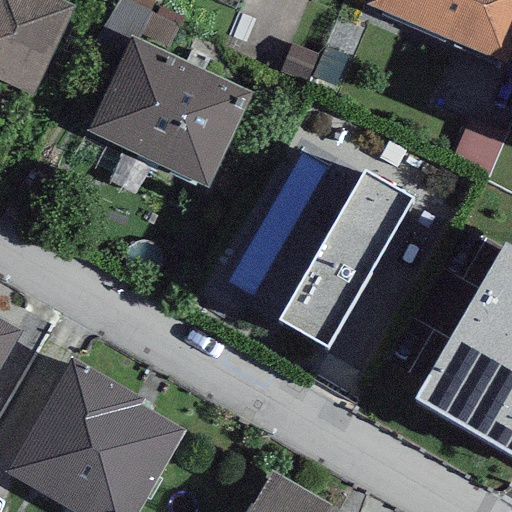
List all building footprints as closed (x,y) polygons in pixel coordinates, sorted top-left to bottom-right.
[(0,0),(0,87),(1,85),(33,99),(74,10),(52,0),(0,0)] [(511,0),(372,0),(367,12),(505,71),(511,54),(511,0)] [(251,98),(132,42),(87,138),(207,193),(251,98)] [(511,139),(469,120),(449,164),(511,192),(511,139)] [(413,211),(363,182),(277,332),(327,360),(413,211)] [(511,238),(497,230),(442,323),(511,364),(511,238)] [(0,373),(21,338),(0,325),(0,373)] [(143,405),(72,365),(7,479),(64,511),(141,511),(184,437),(139,411),(143,405)] [(331,511),(333,510),(273,475),(251,511),(331,511)]
